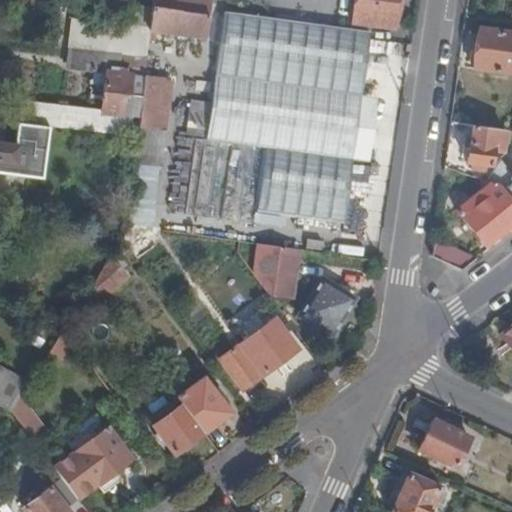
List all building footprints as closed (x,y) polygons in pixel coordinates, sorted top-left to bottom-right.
[(153,0),(152,9),(181,13),(182,0),(153,0)] [(396,0),(355,0),(352,24),(392,31),(396,0)] [(152,9),(149,41),(155,41),(156,31),(205,38),(208,16),(181,13),(152,9)] [(223,13),(222,19),(368,40),(369,34),(271,20),(223,13)] [(368,40),(222,19),(214,77),(360,98),(361,97),(368,40)] [(511,33),(479,30),(474,71),(511,75),(511,33)] [(136,63),(146,65),(147,57),(136,56),(136,63)] [(127,96),(129,76),(104,73),(100,113),(119,115),(122,95),(127,96)] [(360,98),(214,77),(205,141),(226,143),(232,144),(261,148),(352,159),(360,98)] [(139,129),(165,133),(171,83),(145,79),(140,115),(139,129)] [(377,99),(361,97),(360,98),(352,159),(368,162),(377,99)] [(208,103),(190,100),(186,127),(205,129),(208,103)] [(128,137),(137,138),(139,129),(140,115),(132,115),(128,137)] [(17,145),(2,143),(0,142),(0,175),(42,181),(49,131),(19,128),(17,145)] [(504,132),(471,128),(469,148),(468,148),(465,164),(471,165),(470,170),(483,171),(484,167),(489,167),(491,150),(501,151),(504,132)] [(134,166),(156,168),(159,169),(165,133),(139,129),(137,138),(134,166)] [(226,143),(205,141),(195,139),(184,216),(215,220),(226,143)] [(261,148),(232,144),(220,221),(251,225),(253,212),(261,148)] [(343,224),(352,159),(261,148),(253,212),(343,224)] [(134,166),(130,203),(152,205),(156,168),(134,166)] [(511,182),(501,191),(511,204),(511,203),(511,182)] [(483,247),(511,225),(511,205),(511,204),(501,191),(496,186),(489,184),(455,212),(483,247)] [(115,241),(122,230),(87,225),(85,237),(115,241)] [(126,231),(121,238),(149,243),(151,230),(127,226),(126,231)] [(121,238),(92,285),(102,298),(129,276),(116,261),(130,249),(121,238)] [(460,270),(475,260),(433,241),(431,257),(460,270)] [(258,245),(253,275),(269,297),(289,300),(298,250),(258,245)] [(320,279),(297,316),(329,337),(353,300),(320,279)] [(92,285),(86,295),(98,311),(107,304),(102,298),(92,285)] [(296,350),(274,319),(264,326),(256,316),(246,323),(249,329),(245,332),(249,337),(220,359),(242,390),(296,350)] [(511,326),(501,336),(511,350),(511,326)] [(30,383),(0,367),(0,407),(11,412),(19,401),(30,383)] [(181,404),(203,433),(229,414),(202,377),(176,397),(181,404)] [(11,412),(26,431),(37,423),(19,401),(11,412)] [(174,455),(203,433),(181,404),(153,425),(174,455)] [(74,452),(54,468),(77,498),(96,483),(98,485),(130,459),(107,428),(97,415),(65,440),(74,452)] [(454,468),(468,438),(433,421),(418,450),(454,468)] [(130,459),(98,485),(104,493),(137,468),(130,459)] [(427,511),(439,486),(407,473),(390,511),(427,511)] [(67,511),(49,488),(22,509),(24,511),(67,511)]
